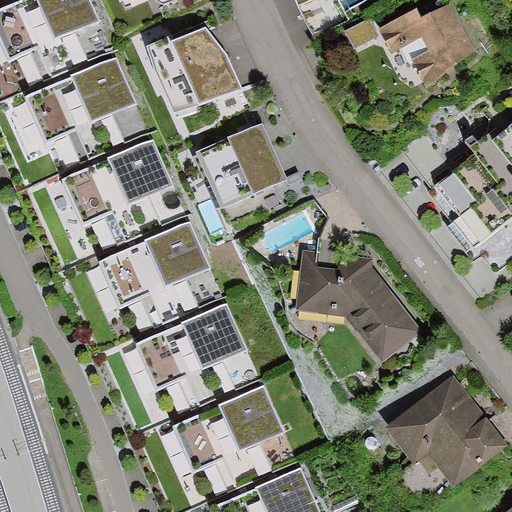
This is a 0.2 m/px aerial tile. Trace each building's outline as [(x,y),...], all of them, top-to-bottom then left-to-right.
[(90,0),(36,0),(35,1),(57,46),(102,25),(90,0)] [(343,21),(377,8),(373,0),(347,0),(337,4),(343,21)] [(56,47),(34,1),(0,17),(0,45),(10,66),(39,52),(51,79),(87,62),(76,38),(56,47)] [(412,12),(373,33),(367,20),(340,34),(352,54),(376,40),(385,60),(398,53),(404,67),(409,64),(422,92),(473,53),(448,7),(417,23),(412,12)] [(176,114),(241,88),(228,55),(207,27),(149,51),(155,75),(176,114)] [(117,61),(72,83),(93,128),(139,107),(117,61)] [(93,129),(71,83),(26,105),(46,148),(76,134),(88,161),(124,144),(112,120),(93,129)] [(511,124),(425,193),(451,225),(447,228),(468,254),(511,219),(511,124)] [(259,128),(194,155),(218,211),(283,184),(259,128)] [(154,143),(108,164),(130,210),(176,188),(154,143)] [(130,211),(108,165),(63,186),(83,230),(112,216),(125,242),(160,225),(149,202),(130,211)] [(191,226),(145,247),(167,293),(212,271),(191,226)] [(167,294),(145,248),(99,269),(120,313),(149,299),(162,325),(197,309),(186,285),(167,294)] [(369,259),(303,250),(293,315),(340,320),(377,367),(421,329),(367,268),(369,259)] [(229,308),(184,330),(206,375),(251,354),(229,308)] [(205,376),(183,330),(138,351),(159,395),(188,381),(200,408),(236,391),(225,367),(205,376)] [(452,379),(384,431),(421,479),(434,470),(452,493),(507,450),(452,379)] [(266,391),(220,412),(242,458),(287,436),(266,391)] [(241,459),(220,413),(174,434),(195,478),(224,464),(237,490),(272,474),(261,450),(241,459)] [(318,511),(300,474),(255,496),(262,511),(318,511)] [(261,511),(255,496),(220,511),(261,511)]
